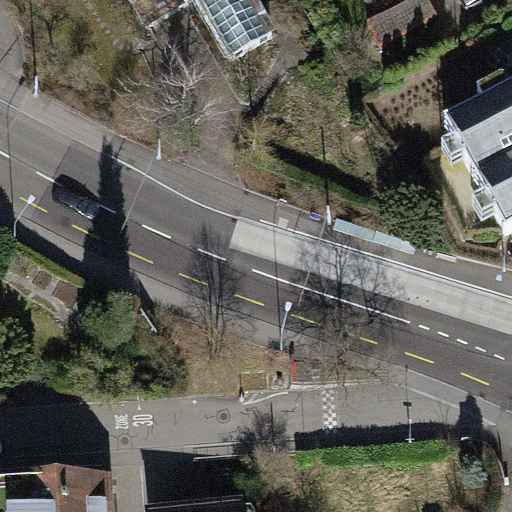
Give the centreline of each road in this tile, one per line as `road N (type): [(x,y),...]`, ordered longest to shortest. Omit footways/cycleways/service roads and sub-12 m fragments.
road 1 (secondary): [(0,153),(188,247),(450,339)]
road 2 (residential): [(0,436),(395,407),(429,386),(450,339)]
